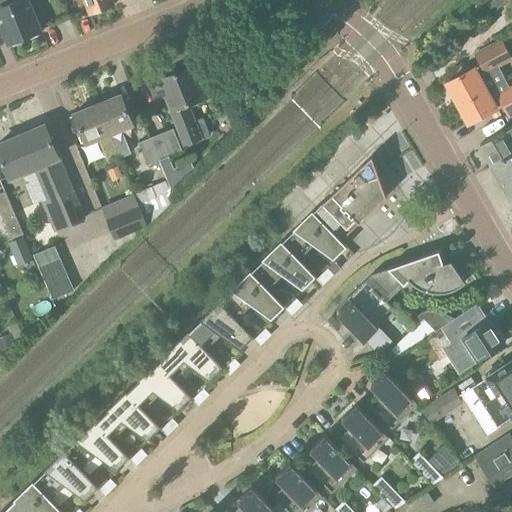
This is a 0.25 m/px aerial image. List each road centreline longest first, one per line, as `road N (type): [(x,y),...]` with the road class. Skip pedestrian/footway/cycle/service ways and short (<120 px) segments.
road 1 (residential): [(130,511),(218,475),(331,381),(330,345),(308,329),(279,335),(267,357)]
road 2 (tertiary): [(511,276),(370,45)]
road 3 (tertiary): [(0,88),(219,0)]
road 4 (residential): [(267,357),(107,511)]
